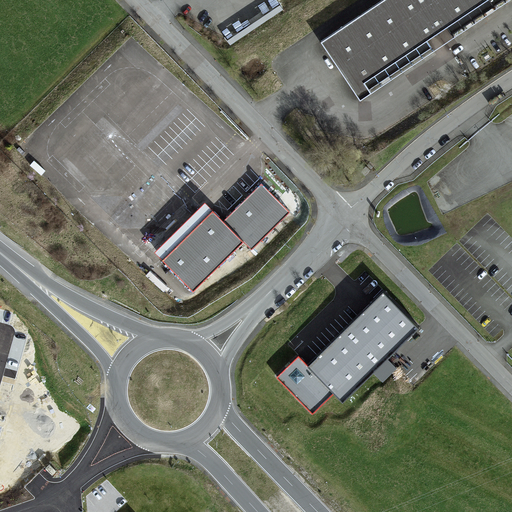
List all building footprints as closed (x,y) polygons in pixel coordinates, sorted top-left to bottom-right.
[(341,62),(349,73),(344,76),(360,99),(371,92),(369,89),(431,47),(426,40),(446,26),(451,34),(501,0),(381,0),(320,41),(337,65),(341,62)] [(501,0),(451,34),(446,26),(426,40),(431,47),(369,89),(371,92),(507,0),(501,0)] [(337,65),(344,76),(349,73),(341,62),(337,65)] [(369,169),(366,165),(360,171),(364,174),(369,169)] [(212,208),(162,258),(193,289),(243,240),(251,248),(290,210),(261,182),(223,219),(212,208)] [(149,187),(129,208),(139,217),(159,196),(149,187)] [(385,289),(308,361),(300,353),(278,375),(313,411),(335,390),(343,398),(419,323),(385,289)] [(50,463),(45,468),(52,475),(57,471),(50,463)]
